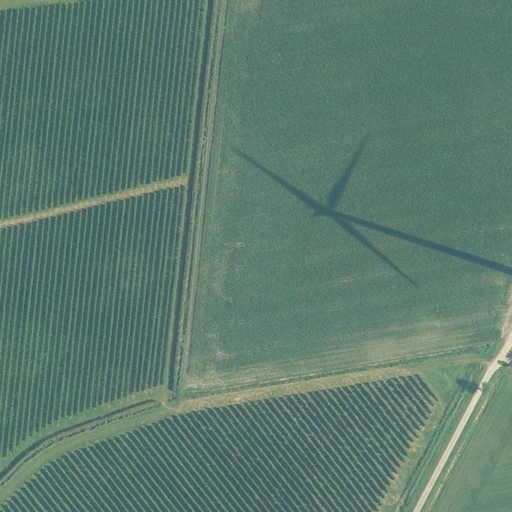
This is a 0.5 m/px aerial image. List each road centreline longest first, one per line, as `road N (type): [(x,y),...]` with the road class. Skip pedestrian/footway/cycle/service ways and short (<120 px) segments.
road 1 (unclassified): [(414,511),(485,377),(511,360)]
road 2 (track): [(160,186),(0,226)]
